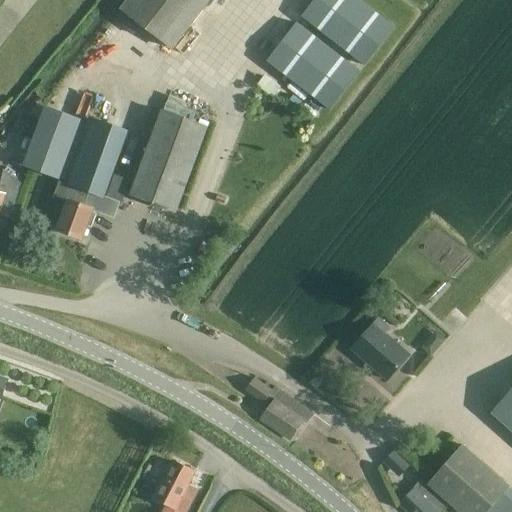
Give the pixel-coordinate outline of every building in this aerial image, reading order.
[(129,0),(122,9),(173,49),(210,0),(129,0)] [(359,0),(314,0),(301,17),(365,67),(395,28),(359,0)] [(297,23),(267,62),(330,111),(360,71),(297,23)] [(58,181),(80,123),(44,109),(21,167),(58,181)] [(207,128),(198,124),(162,111),(130,196),(176,213),(207,128)] [(127,133),(109,126),(90,120),(67,183),(79,188),(104,197),(127,133)] [(0,214),(13,219),(24,184),(4,170),(0,185),(0,214)] [(115,175),(106,197),(121,203),(130,181),(115,175)] [(88,193),(60,183),(54,199),(67,203),(58,230),(83,239),(93,210),(84,206),(88,193)] [(379,320),(366,335),(353,350),(388,380),(409,356),(386,335),(391,330),(379,320)] [(265,385),(255,378),(246,392),(264,404),(269,397),(275,401),(261,420),(290,440),(303,421),(307,424),(314,415),(267,382),(265,385)] [(511,391),(492,414),(511,431),(511,391)] [(428,485),(457,511),(511,511),(511,496),(508,492),(509,491),(461,448),(428,485)] [(394,451),(383,463),(399,478),(405,471),(411,465),(403,457),(395,450),(394,451)] [(166,505),(162,511),(186,511),(196,494),(186,488),(194,472),(175,462),(155,499),(166,505)] [(413,490),(399,505),(406,511),(442,511),(445,510),(448,506),(435,494),(422,481),(418,485),(413,490)]
